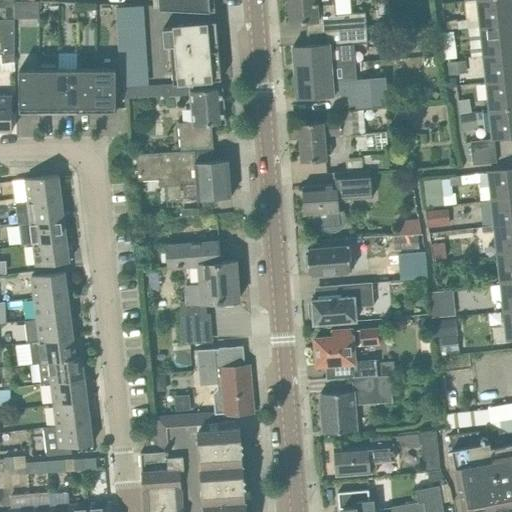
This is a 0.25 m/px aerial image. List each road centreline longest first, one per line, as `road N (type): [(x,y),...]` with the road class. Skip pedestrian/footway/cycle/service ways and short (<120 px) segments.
road 1 (residential): [(296,511),(255,0)]
road 2 (residential): [(127,511),(93,150),(0,149)]
